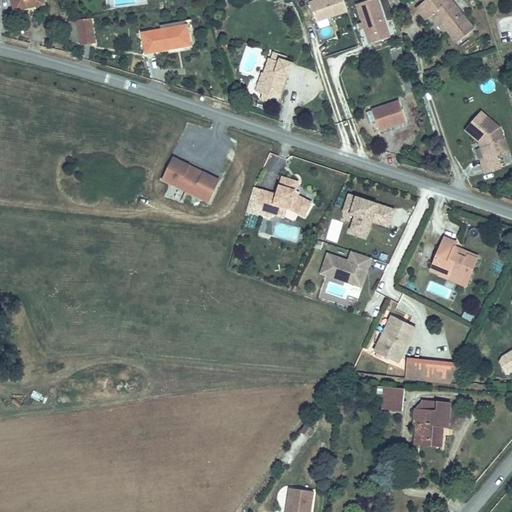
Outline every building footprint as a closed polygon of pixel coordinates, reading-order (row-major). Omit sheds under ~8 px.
[(431,0),(440,9),(442,8),(445,5),(441,0),(431,0)] [(453,23),(458,19),(468,32),(486,18),(474,4),(470,0),(441,0),(445,5),(442,8),(453,23)] [(342,20),(336,1),(305,11),(311,30),(342,20)] [(395,21),(390,5),(383,7),(388,23),(395,21)] [(385,47),(372,7),(352,13),(365,53),(385,47)] [(113,28),(111,15),(96,17),(98,31),(113,28)] [(162,46),(208,39),(204,15),(158,22),(162,46)] [(74,46),(96,44),(94,18),(72,20),(74,46)] [(115,38),(113,28),(98,31),(100,41),(115,38)] [(422,50),(419,39),(408,43),(412,54),(422,50)] [(276,77),(274,84),(296,92),(301,75),(298,74),(300,66),(305,67),(309,55),(287,49),(281,66),(277,65),(274,76),(276,77)] [(397,66),(394,55),(383,59),(386,70),(397,66)] [(421,83),(431,80),(424,58),(414,61),(421,83)] [(396,99),(405,96),(399,74),(389,77),(396,99)] [(378,135),(406,126),(400,104),(371,113),(378,135)] [(497,143),(504,140),(500,131),(481,117),(467,135),(477,143),(484,162),(481,163),(486,175),(501,169),(495,157),(502,154),(497,143)] [(509,151),(504,140),(497,143),(502,154),(509,151)] [(209,201),(219,180),(172,157),(162,178),(209,201)] [(295,192),(297,184),(282,179),(276,196),(262,191),(257,205),(272,210),(273,206),(288,210),(302,218),(310,205),(297,198),(293,196),(295,192)] [(257,205),(262,191),(255,189),(246,210),(254,213),(257,205)] [(391,213),(345,196),(339,214),(351,218),(348,227),(365,233),(368,224),(385,230),(391,213)] [(365,233),(348,227),(346,232),(363,238),(365,233)] [(428,275),(436,278),(437,275),(447,279),(448,276),(463,282),(465,275),(470,276),(476,262),(466,259),(465,262),(453,257),(453,249),(454,245),(442,240),(428,275)] [(477,258),(453,249),(453,257),(465,262),(466,259),(476,262),(477,258)] [(357,276),(359,273),(362,274),(367,261),(347,253),(343,263),(322,255),(315,275),(356,290),(360,278),(357,276)] [(437,275),(436,278),(437,279),(465,290),(470,276),(465,275),(463,282),(448,276),(447,279),(437,275)] [(374,292),(368,311),(379,314),(385,295),(374,292)] [(393,318),(376,350),(404,365),(407,359),(400,356),(414,330),(393,318)] [(511,372),(511,351),(503,356),(499,365),(506,376),(511,372)] [(455,384),(465,366),(412,362),(410,379),(455,384)] [(381,390),(380,412),(399,413),(400,391),(381,390)] [(412,412),(411,428),(421,428),(420,450),(440,451),(441,438),(435,437),(435,429),(446,430),(448,403),(434,402),(433,413),(412,412)] [(311,437),(316,430),(305,424),(301,431),(311,437)] [(311,511),(315,493),(296,490),(293,508),(288,507),(287,511),(311,511)]
